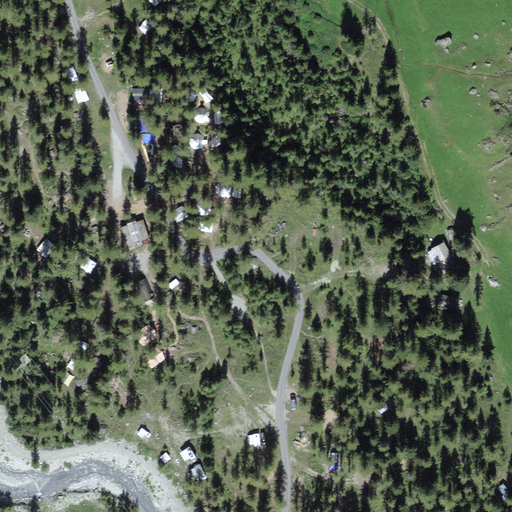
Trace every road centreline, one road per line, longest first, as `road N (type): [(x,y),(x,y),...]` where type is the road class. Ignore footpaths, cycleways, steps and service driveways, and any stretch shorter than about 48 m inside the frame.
road 1 (track): [(284,511),(280,398),(297,296),(257,254),(189,254),(112,117),(65,0)]
road 2 (track): [(348,0),(379,24),(391,47),(441,206),(511,286)]
